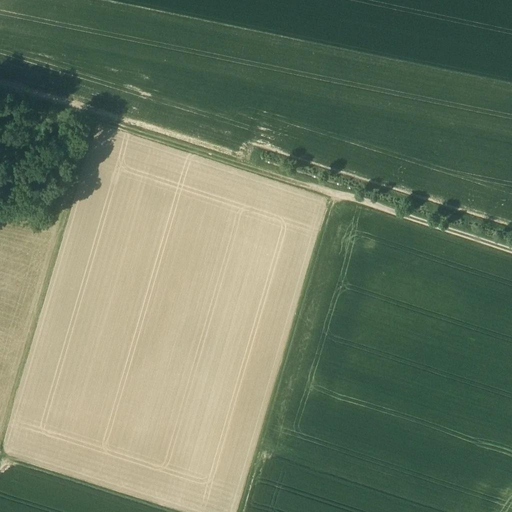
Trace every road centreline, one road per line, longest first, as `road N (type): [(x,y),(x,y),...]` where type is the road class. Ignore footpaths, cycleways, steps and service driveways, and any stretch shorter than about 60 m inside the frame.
road 1 (track): [(511,254),(0,91)]
road 2 (track): [(239,511),(337,197)]
road 3 (track): [(0,458),(170,511)]
